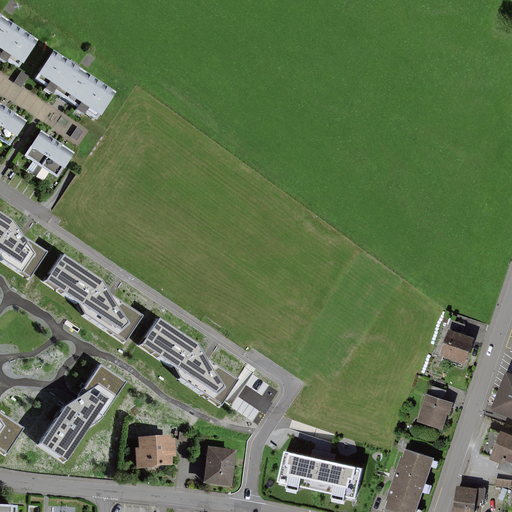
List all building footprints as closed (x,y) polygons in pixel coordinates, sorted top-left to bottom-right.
[(38,41),(0,14),(0,57),(18,70),(38,41)] [(51,54),(32,81),(94,124),(113,97),(51,54)] [(0,107),(0,143),(8,149),(24,123),(14,116),(2,109),(0,107)] [(50,140),(42,134),(24,160),(55,181),(73,155),(62,147),(50,140)] [(0,215),(0,261),(28,280),(45,253),(21,237),(19,236),(11,223),(0,215)] [(60,256),(43,282),(75,304),(82,316),(123,343),(141,317),(108,296),(105,294),(99,282),(60,256)] [(219,407),(236,381),(204,360),(201,358),(195,346),(156,320),(138,346),(171,368),(178,380),(219,407)] [(462,367),(472,339),(449,331),(439,359),(462,367)] [(511,362),(493,411),(511,418),(511,362)] [(37,445),(63,463),(86,430),(99,421),(124,383),(98,365),(76,397),(75,399),(62,408),(37,445)] [(443,433),(453,406),(427,396),(417,423),(443,433)] [(0,452),(4,456),(22,429),(0,414),(0,452)] [(511,436),(490,428),(480,453),(503,462),(500,469),(511,473),(511,436)] [(179,433),(178,440),(189,442),(190,435),(179,433)] [(135,441),(137,467),(168,466),(166,443),(166,439),(135,441)] [(434,459),(434,458),(408,449),(406,458),(403,457),(389,499),(391,500),(388,508),(399,511),(421,511),(423,510),(417,508),(423,492),(428,494),(431,484),(426,483),(431,466),(436,468),(439,461),(434,459)] [(231,453),(208,450),(207,455),(204,482),(227,485),(231,453)] [(311,458),(286,452),(280,481),(356,497),(362,469),(311,458)] [(496,479),(495,486),(510,488),(511,481),(496,479)] [(477,487),(476,491),(477,491),(476,498),(484,500),(485,489),(477,487)] [(476,491),(459,489),(455,511),(474,511),(476,501),(476,498),(477,491),(476,491)]
